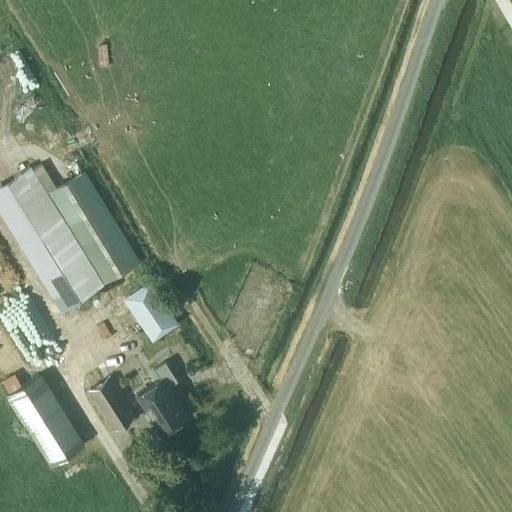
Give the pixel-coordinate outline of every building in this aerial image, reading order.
[(32,164),(0,183),(0,193),(67,304),(139,260),(83,169),(48,191),(32,164)] [(154,291),(133,306),(148,330),(155,325),(160,333),(175,322),(154,291)] [(167,386),(178,379),(165,360),(154,367),(161,378),(136,393),(161,431),(186,414),(167,386)] [(4,388),(45,464),(82,444),(41,368),(4,388)] [(139,418),(113,378),(87,395),(114,434),(139,418)]
